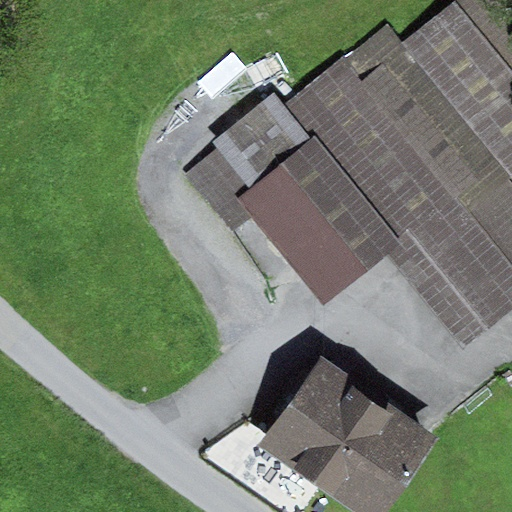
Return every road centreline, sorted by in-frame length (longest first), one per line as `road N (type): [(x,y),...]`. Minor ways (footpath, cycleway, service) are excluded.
road 1 (residential): [(0,327),(49,378),(250,511)]
road 2 (unknown): [(167,457),(368,292)]
